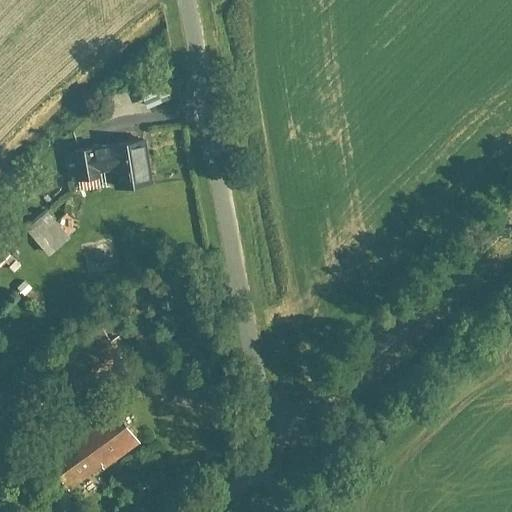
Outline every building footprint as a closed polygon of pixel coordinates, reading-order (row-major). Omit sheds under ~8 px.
[(115,182),(117,197),(158,191),(150,138),(79,149),(84,187),(115,182)] [(27,232),(51,261),(75,241),(51,212),(27,232)] [(22,385),(44,420),(123,368),(101,333),(22,385)] [(52,462),(79,501),(139,460),(112,421),(52,462)] [(0,427),(0,468),(27,453),(8,422),(0,427)]
